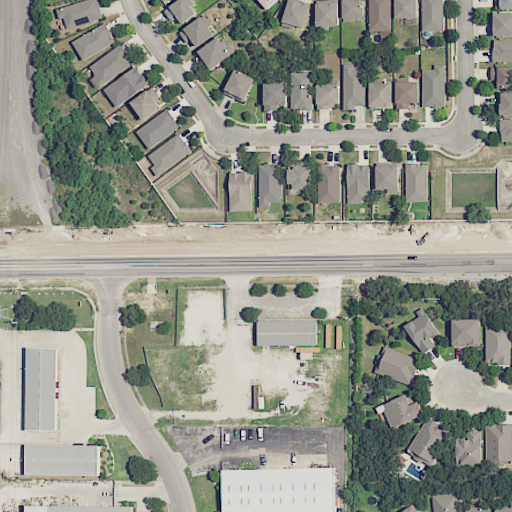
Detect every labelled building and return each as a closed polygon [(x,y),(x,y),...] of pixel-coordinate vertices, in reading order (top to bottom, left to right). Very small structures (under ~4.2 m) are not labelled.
[(103,17),(97,0),(84,0),(56,9),(60,19),(64,18),(68,29),(103,17)] [(197,12),(188,0),(177,0),(166,8),(178,26),(197,12)] [(278,0),(258,0),(266,9),(278,0)] [(293,29),(294,26),(303,28),(310,5),(295,0),(288,0),(280,25),(293,29)] [(363,0),(342,0),(342,21),(355,21),(355,17),(364,17),(363,0)] [(390,0),(368,0),(369,31),(391,31),(390,0)] [(394,0),(395,18),(417,18),(416,0),(394,0)] [(421,0),(422,31),(443,30),(442,0),(421,0)] [(511,8),(511,0),(495,0),(496,9),(511,8)] [(338,26),(338,3),(315,3),(316,26),(338,26)] [(511,35),(511,12),(491,12),(491,35),(511,35)] [(191,39),(196,47),(215,33),(202,15),(178,32),(186,43),(191,39)] [(72,39),(81,59),(116,44),(107,24),(72,39)] [(233,54),(222,35),(197,50),(209,70),(233,54)] [(511,39),(492,40),(493,61),(511,60),(511,39)] [(98,87),(133,62),(120,44),(89,66),(95,74),(91,77),(98,87)] [(343,109),(355,109),(355,106),(365,105),(364,68),(353,68),(353,64),(342,64),(343,109)] [(422,107),(445,107),(445,64),(434,64),(434,69),(422,69),(422,107)] [(492,88),(511,87),(511,65),(491,67),(492,88)] [(114,106),(148,86),(137,67),(103,87),(114,106)] [(255,78),(234,69),(223,92),(244,102),(255,78)] [(312,109),(311,71),(290,71),(291,109),(312,109)] [(392,107),(391,81),(369,82),(369,108),(392,107)] [(396,82),(396,108),(409,108),(409,103),(418,102),(418,81),(396,82)] [(263,84),(264,110),(277,110),(277,104),(286,104),(286,83),(263,84)] [(317,108),(339,107),(338,83),(316,84),(317,108)] [(131,100),(141,120),(161,109),(156,100),(159,98),(154,87),(131,100)] [(500,115),(511,114),(511,91),(499,92),(500,115)] [(136,131),(149,149),(180,127),(167,109),(136,131)] [(500,141),(511,140),(511,118),(500,119),(500,141)] [(159,174),(191,151),(178,133),(146,157),(159,174)] [(428,164),(406,163),(405,201),(427,202),(428,164)] [(269,202),(280,202),(281,164),(259,164),(258,207),(269,207),(269,202)] [(368,164),(346,165),(347,203),(362,203),(362,196),(369,196),(368,164)] [(318,202),(339,203),(340,165),(319,165),(318,202)] [(375,166),(376,189),(385,189),(385,193),(399,193),(398,165),(375,166)] [(310,166),(287,167),(288,189),(311,188),(310,166)] [(229,172),(230,211),(252,211),(251,172),(229,172)] [(434,345),(430,339),(439,333),(423,310),(402,325),(423,353),(434,345)] [(510,363),(509,317),(484,317),(485,364),(510,363)] [(452,346),(480,346),(480,319),(451,319),(452,346)] [(257,321),(257,345),(316,345),(316,321),(257,321)] [(411,385),(420,359),(383,346),(374,372),(411,385)] [(27,348),(26,430),(55,430),(56,348),(27,348)] [(381,404),(390,428),(423,416),(418,401),(410,404),(407,394),(381,404)] [(448,430),(427,417),(406,452),(427,465),(448,430)] [(511,424),(485,424),(486,464),(511,463),(511,424)] [(481,463),(481,429),(467,429),(467,439),(455,439),(456,463),(481,463)] [(25,444),(25,474),(98,475),(99,445),(25,444)] [(222,469),(222,511),(334,511),(333,466),(222,469)] [(433,511),(457,511),(455,491),(431,495),(433,511)] [(494,511),(511,511),(511,501),(510,501),(510,508),(494,507),(494,511)]
